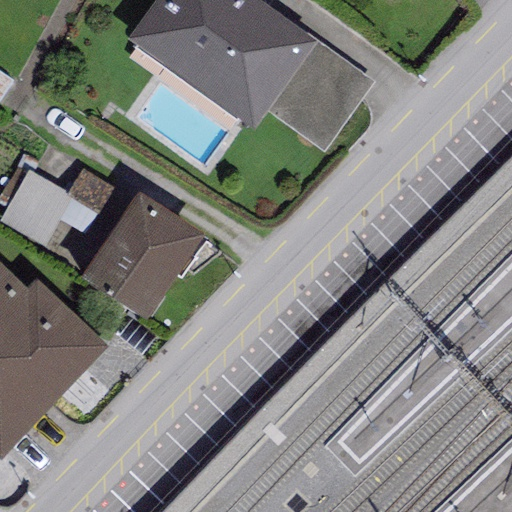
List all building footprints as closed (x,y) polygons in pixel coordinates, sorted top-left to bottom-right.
[(298,39),(245,0),(161,0),(127,47),(253,134),(268,114),(319,46),(301,34),(298,39)] [(372,85),(319,46),(268,114),(323,155),(372,85)] [(135,203),(82,171),(67,196),(70,198),(68,203),(117,233),(135,203)] [(67,196),(29,173),(0,224),(44,249),(68,203),(70,198),(67,196)] [(203,243),(137,200),(135,203),(117,233),(79,287),(146,330),(203,243)] [(27,299),(0,273),(0,462),(1,463),(105,353),(36,289),(27,299)]
